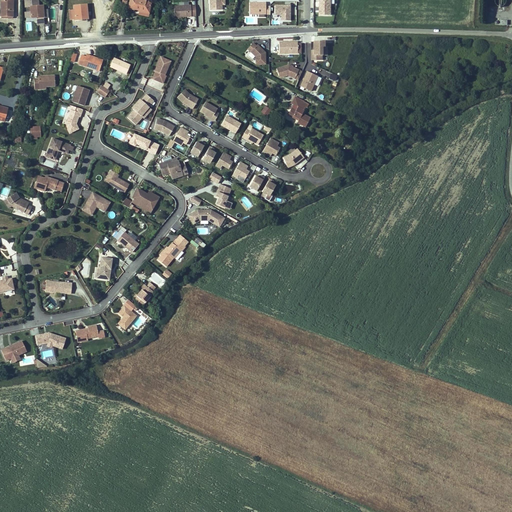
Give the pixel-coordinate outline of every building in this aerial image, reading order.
[(149,15),(151,5),(130,0),(128,10),(140,13),(149,15)] [(211,0),(212,5),(210,5),(211,11),(222,11),(222,6),(222,0),(211,0)] [(331,0),(320,0),(320,15),(331,15),(331,0)] [(13,3),(1,3),(1,19),(6,19),(6,17),(13,17),(13,3)] [(264,4),(248,4),(248,15),(268,15),(268,8),(264,8),(264,4)] [(196,17),(196,6),(174,8),(174,19),(196,17)] [(280,21),(289,21),(289,6),(274,6),(273,7),(273,15),(280,15),(280,21)] [(86,7),(73,8),(75,22),(79,22),(79,20),(87,20),(86,7)] [(43,8),(30,9),(31,19),(36,19),(36,18),(43,17),(43,8)] [(298,43),(298,41),(280,41),(280,53),(298,53),(298,52),(302,52),(302,43),(298,43)] [(324,55),(324,51),(326,51),(326,41),(317,41),(317,46),(316,46),(316,50),(312,50),(312,60),(323,60),(323,55),(324,55)] [(263,50),(262,51),(261,50),(262,49),(257,44),(256,45),(253,43),(247,48),(255,56),(255,64),(265,64),(265,52),(263,50)] [(86,56),(82,54),(80,62),(100,70),(104,59),(100,57),(99,59),(93,57),(94,55),(87,53),(86,56)] [(171,60),(161,56),(158,63),(159,64),(158,65),(157,65),(155,70),(156,70),(153,77),(163,82),(166,75),(165,74),(171,60)] [(114,58),(110,67),(126,74),(130,65),(114,58)] [(303,71),(293,67),(293,68),(291,67),(291,66),(289,65),(277,69),(279,75),(285,73),(299,80),(303,71)] [(312,91),(319,76),(309,71),(301,86),(312,91)] [(331,73),(329,79),(336,81),(338,76),(331,73)] [(37,81),(33,81),(35,92),(39,91),(38,89),(46,88),(55,87),(54,76),(37,78),(37,81)] [(110,90),(102,84),(97,90),(105,96),(110,90)] [(88,89),(76,85),(71,101),(83,105),(85,100),(83,99),(85,93),(87,94),(88,89)] [(192,109),(197,100),(188,95),(184,90),(176,98),(182,103),(182,102),(186,104),(185,105),(192,109)] [(154,102),(147,95),(141,101),(141,100),(132,109),(133,110),(126,117),(134,125),(141,117),(140,117),(149,108),(148,108),(154,102)] [(293,115),(299,119),(297,122),(305,127),(310,117),(302,113),(305,107),(307,108),(309,104),(304,101),(304,100),(295,96),(291,103),(293,104),(298,106),(295,110),(291,108),(287,115),(292,117),(293,115)] [(213,121),(219,111),(204,102),(199,112),(204,115),(211,118),(210,119),(213,121)] [(63,117),(66,107),(61,105),(58,115),(63,117)] [(82,108),(76,106),(74,110),(70,109),(65,124),(70,132),(78,128),(75,123),(78,116),(79,116),(82,108)] [(262,112),(263,112),(265,110),(268,112),(266,115),(268,116),(271,112),(271,110),(266,106),(262,112)] [(143,119),(151,110),(149,108),(140,117),(141,117),(143,119)] [(234,133),(240,124),(226,116),(220,125),(227,129),(227,128),(232,130),(231,131),(234,133)] [(174,127),(167,123),(166,124),(163,122),(163,121),(156,119),(153,130),(159,131),(168,137),(174,127)] [(260,130),(262,125),(255,122),(253,127),(260,130)] [(40,126),(31,126),(31,135),(37,135),(41,135),(40,126)] [(257,144),(262,135),(247,126),(241,137),(245,139),(245,138),(252,142),(257,144)] [(185,136),(184,135),(185,131),(179,128),(172,142),(177,144),(178,141),(185,145),(189,138),(185,136)] [(131,139),(128,145),(133,147),(134,146),(135,144),(146,148),(145,151),(154,155),(157,146),(132,136),(131,139)] [(70,144),(52,137),(45,156),(53,158),(56,149),(58,150),(59,147),(68,150),(70,144)] [(275,155),(279,147),(272,144),(274,140),(269,138),(262,151),(268,155),(269,151),(271,152),(275,155)] [(197,157),(204,144),(200,142),(199,144),(197,143),(195,142),(191,151),(192,154),(197,157)] [(210,162),(215,153),(214,153),(212,152),(213,149),(209,147),(201,160),(207,163),(210,162)] [(297,161),(303,156),(296,148),(289,154),(282,157),(287,167),(294,164),(293,163),(296,160),(297,161)] [(228,169),(232,162),(228,160),(227,159),(229,156),(223,152),(215,166),(220,169),(222,166),(228,169)] [(167,162),(159,164),(162,173),(169,171),(170,173),(172,179),(182,176),(179,167),(178,161),(168,164),(167,162)] [(245,179),(249,171),(245,169),(243,168),(245,165),(239,162),(232,175),(236,178),(238,175),(245,179)] [(114,172),(107,182),(124,192),(128,184),(122,180),(121,182),(119,181),(120,179),(121,176),(114,172)] [(208,179),(218,184),(221,177),(212,172),(208,179)] [(256,191),(264,178),(259,175),(258,177),(256,176),(255,176),(250,184),(251,187),(256,191)] [(36,176),(33,187),(43,191),(44,187),(59,192),(62,183),(56,181),(47,177),(46,179),(36,176)] [(270,193),(275,185),(274,184),(272,183),(273,181),(269,178),(261,191),(267,194),(270,193)] [(220,186),(217,193),(217,194),(216,198),(219,199),(216,205),(227,210),(229,203),(226,202),(231,190),(220,186)] [(147,195),(137,189),(132,198),(133,199),(131,203),(138,207),(140,203),(151,210),(157,200),(150,196),(149,199),(146,197),(147,195)] [(91,192),(82,208),(87,211),(88,209),(92,211),(95,206),(103,211),(108,202),(91,192)] [(27,203),(18,199),(14,193),(5,200),(11,207),(27,215),(30,207),(26,206),(27,203)] [(194,196),(190,198),(191,202),(198,206),(202,201),(194,196)] [(126,198),(122,205),(127,208),(131,202),(126,198)] [(11,207),(5,200),(2,202),(8,210),(11,207)] [(151,210),(140,203),(138,207),(149,213),(151,210)] [(197,211),(188,216),(191,221),(194,219),(196,222),(200,220),(208,219),(216,224),(216,222),(220,225),(222,221),(225,222),(227,218),(224,217),(213,211),(212,212),(198,213),(197,211)] [(137,245),(123,233),(116,242),(131,253),(137,245)] [(178,237),(175,241),(184,248),(187,244),(178,237)] [(196,237),(193,240),(203,248),(206,245),(196,237)] [(164,253),(163,252),(159,257),(160,258),(157,262),(166,268),(173,259),(179,251),(181,252),(184,248),(175,241),(172,245),(171,244),(167,249),(164,253)] [(98,272),(98,277),(104,278),(104,277),(107,277),(109,269),(111,269),(112,258),(101,257),(99,267),(97,266),(96,272),(98,272)] [(162,275),(168,279),(172,273),(166,269),(162,275)] [(155,271),(148,278),(159,289),(166,282),(155,271)] [(2,280),(0,280),(0,292),(13,290),(10,279),(7,279),(2,280)] [(71,285),(45,283),(45,293),(70,295),(71,285)] [(137,295),(134,299),(143,307),(154,293),(145,287),(142,291),(138,296),(137,295)] [(50,296),(47,298),(54,306),(57,304),(50,296)] [(126,307),(120,314),(125,318),(126,319),(125,320),(124,320),(120,325),(127,331),(138,317),(126,307)] [(81,333),(80,332),(76,333),(78,343),(82,342),(82,340),(87,339),(87,341),(98,339),(96,327),(88,329),(88,331),(88,332),(81,333)] [(45,336),(35,338),(37,348),(48,345),(52,347),(52,348),(62,352),(66,341),(51,336),(45,338),(45,336)] [(10,350),(9,349),(1,353),(5,363),(26,354),(21,344),(12,348),(12,349),(10,350)]
